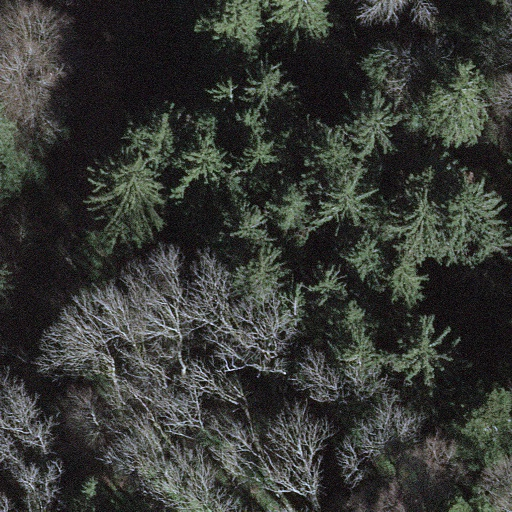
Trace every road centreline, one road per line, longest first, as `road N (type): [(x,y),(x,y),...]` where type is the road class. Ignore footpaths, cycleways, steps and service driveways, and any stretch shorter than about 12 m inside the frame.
road 1 (trunk): [(255,0),(511,484)]
road 2 (track): [(126,0),(34,376),(0,465)]
